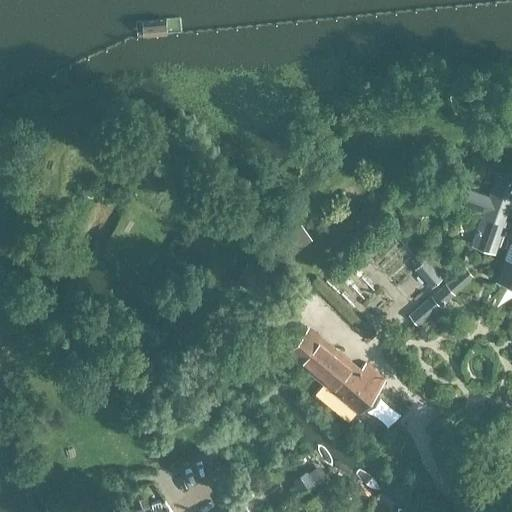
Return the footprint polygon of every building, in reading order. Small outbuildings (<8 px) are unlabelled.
[(497,244),(504,224),(511,200),(511,177),(497,172),(489,194),(463,185),(457,200),(483,210),(472,243),(494,251),(497,244)] [(511,282),(511,227),(504,224),(497,244),(507,247),(499,270),(511,274),(511,281),(511,282)] [(432,285),(444,275),(427,257),(416,268),(432,285)] [(283,282),(247,260),(237,278),(272,300),(283,282)] [(409,314),(416,323),(473,275),(465,266),(409,314)] [(363,363),(359,368),(309,326),(289,350),(359,410),(384,380),(363,363)] [(310,456),(299,462),(312,481),(322,474),(319,470),(321,469),(310,456)] [(172,511),(168,506),(154,486),(148,488),(157,502),(151,504),(153,511),(172,511)] [(319,503),(313,494),(303,502),(309,510),(319,503)] [(153,511),(151,504),(149,504),(146,495),(137,497),(140,507),(127,511),(153,511)] [(250,511),(244,501),(227,511),(250,511)]
